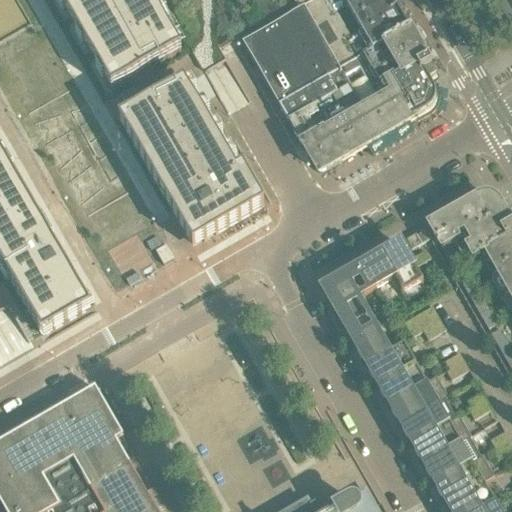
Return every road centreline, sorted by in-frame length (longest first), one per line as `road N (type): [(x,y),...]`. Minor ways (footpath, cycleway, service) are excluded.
road 1 (residential): [(267,248),(0,400)]
road 2 (residential): [(267,248),(412,511)]
road 3 (residential): [(504,117),(267,248)]
road 4 (tertiary): [(436,0),(504,117)]
